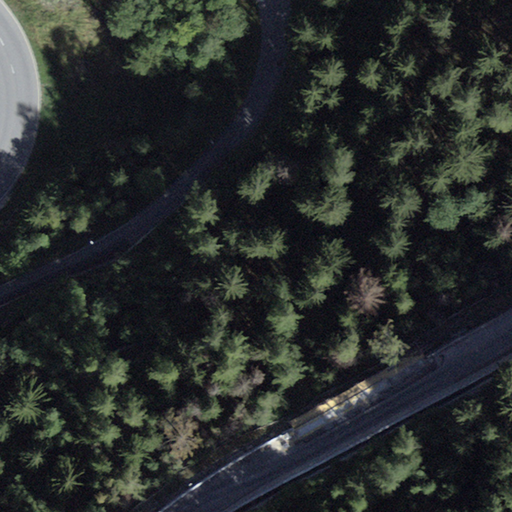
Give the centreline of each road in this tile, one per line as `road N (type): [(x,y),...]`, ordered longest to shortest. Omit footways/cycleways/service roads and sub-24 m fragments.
road 1 (unclassified): [(262,0),(268,22),(260,73),(238,129),(105,252),(0,299)]
road 2 (tertiary): [(202,511),(511,323)]
